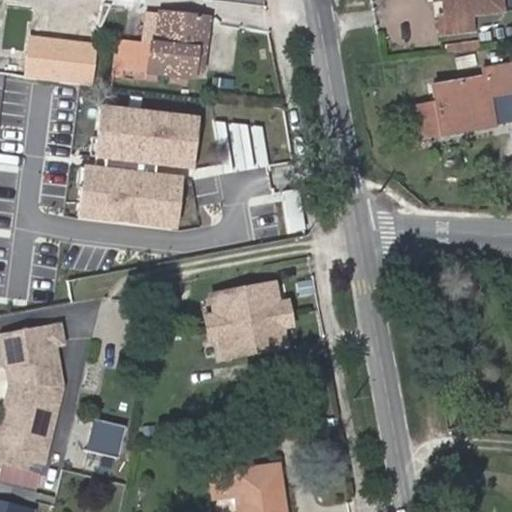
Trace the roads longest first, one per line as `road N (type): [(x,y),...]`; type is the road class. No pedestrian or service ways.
road 1 (secondary): [(410,511),(360,229)]
road 2 (secondary): [(360,229),(318,0)]
road 3 (residential): [(511,235),(360,229)]
